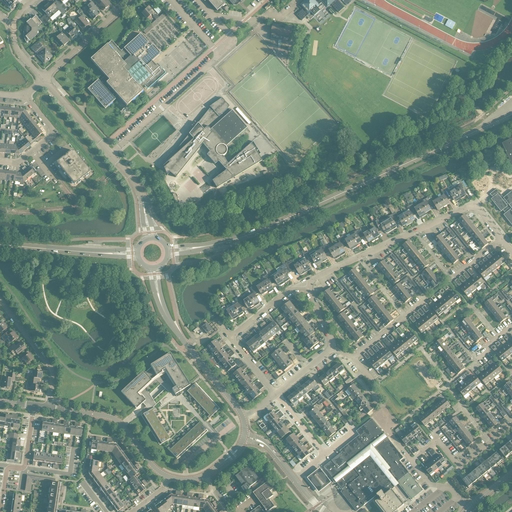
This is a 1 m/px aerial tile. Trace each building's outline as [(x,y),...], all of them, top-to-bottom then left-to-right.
[(96,0),(95,1),(103,10),(109,5),(104,0),(96,0)] [(206,0),(217,11),(225,3),(221,0),(206,0)] [(309,4),(305,0),(300,4),(304,8),(297,14),(302,20),(309,14),(319,5),(317,3),(315,1),(314,2),(313,0),(309,4)] [(51,1),(46,5),(54,14),(58,10),(59,11),(63,8),(60,5),(58,3),(55,6),(51,1)] [(98,9),(92,2),(86,7),(89,10),(87,12),(93,19),(98,15),(95,11),(98,9)] [(341,2),(334,8),(339,12),(345,7),(341,2)] [(54,14),(46,5),(42,9),(46,14),(43,16),(48,22),(51,19),(50,18),(54,14)] [(147,8),(142,13),(147,18),(152,14),(153,15),(155,13),(152,9),(150,11),(147,8)] [(77,11),(79,14),(81,16),(75,21),(82,29),(88,24),(83,19),(86,16),(79,9),(77,11)] [(163,13),(147,28),(149,31),(166,16),(163,13)] [(437,13),(434,19),(442,22),(444,16),(437,13)] [(43,16),(39,20),(36,15),(31,19),(30,19),(26,23),(27,23),(37,27),(43,22),(45,25),(48,23),(48,22),(43,16)] [(70,26),(69,27),(66,25),(63,28),(65,30),(72,38),(78,33),(73,28),(76,26),(71,21),(68,23),(70,26)] [(37,27),(27,23),(25,25),(24,27),(24,30),(23,32),(23,35),(24,38),(24,39),(25,41),(26,42),(27,43),(29,41),(37,34),(37,27)] [(273,24),(272,30),(271,33),(291,36),(292,27),(273,24)] [(70,40),(62,32),(56,37),(57,38),(54,41),(60,47),(63,45),(64,46),(70,40)] [(98,79),(87,89),(105,108),(116,99),(114,97),(117,95),(118,96),(126,105),(143,90),(142,90),(145,87),(147,90),(165,73),(157,64),(155,65),(152,61),(161,53),(152,44),(151,45),(149,43),(151,41),(144,34),(142,36),(140,33),(124,48),(123,48),(121,51),(111,40),(90,59),(105,76),(99,81),(98,79)] [(291,36),(271,33),(270,39),(290,42),(291,36)] [(38,55),(44,49),(42,46),(38,41),(31,48),(35,52),(36,52),(38,55)] [(45,49),(44,49),(38,55),(44,63),(52,56),(45,49)] [(171,162),(169,160),(163,166),(167,175),(169,172),(176,177),(203,144),(209,151),(206,155),(214,164),(218,161),(224,167),(213,177),(214,179),(212,181),(216,188),(231,179),(234,176),(235,177),(262,160),(258,155),(260,154),(253,141),(228,164),(223,156),(224,155),(226,154),(227,152),(227,150),(227,148),(234,145),(248,129),(230,108),(227,111),(226,110),(229,106),(222,98),(209,106),(213,110),(212,111),(209,109),(193,129),(194,130),(189,134),(176,150),(179,154),(171,162)] [(24,110),(20,109),(19,118),(20,119),(27,113),(24,110)] [(27,113),(20,119),(22,122),(29,117),(27,113)] [(33,121),(29,117),(22,122),(26,126),(33,121)] [(33,121),(26,126),(29,130),(36,125),(33,121)] [(36,125),(29,130),(32,134),(39,129),(36,125)] [(42,133),(39,129),(32,134),(36,138),(42,133)] [(23,140),(20,143),(25,150),(30,146),(22,136),(21,138),(23,140)] [(25,150),(20,143),(17,145),(22,152),(25,150)] [(90,172),(77,156),(73,150),(66,156),(64,158),(63,157),(57,163),(74,184),(81,179),(80,179),(83,177),(90,172)] [(199,164),(195,167),(200,173),(204,169),(199,164)] [(25,166),(23,167),(31,176),(35,173),(29,166),(26,168),(25,166)] [(31,176),(23,167),(22,169),(24,171),(21,173),(24,182),(31,176)] [(21,173),(16,172),(15,181),(24,182),(21,173)] [(458,181),(459,183),(458,183),(457,186),(455,188),(455,189),(460,197),(465,194),(464,191),(466,189),(461,180),(458,181)] [(460,197),(455,189),(449,192),(447,188),(444,189),(450,199),(453,197),(454,200),(460,197)] [(450,199),(444,189),(442,191),(444,195),(439,198),(444,207),(449,203),(447,200),(450,199)] [(511,191),(504,198),(496,189),(490,194),(493,198),(491,199),(492,199),(501,211),(503,210),(505,213),(504,215),(511,224),(511,191)] [(444,207),(439,198),(433,202),(430,196),(427,198),(432,205),(434,204),(438,210),(444,207)] [(432,205),(427,198),(422,201),(424,203),(420,205),(425,213),(431,210),(429,207),(432,205)] [(425,213),(420,205),(415,208),(412,204),(410,205),(415,215),(418,213),(420,216),(425,213)] [(409,210),(403,213),(410,224),(413,222),(413,220),(414,219),(413,216),(415,215),(410,205),(407,207),(409,210)] [(403,213),(398,216),(395,212),(393,214),(397,221),(398,223),(400,221),(403,226),(405,225),(407,226),(410,224),(403,213)] [(397,221),(393,214),(388,217),(389,219),(386,221),(390,229),(396,226),(394,223),(397,221)] [(465,215),(458,220),(461,222),(458,225),(460,227),(469,219),(465,215)] [(469,219),(460,227),(461,229),(464,227),(466,229),(473,224),(469,219)] [(378,220),(375,221),(380,231),(383,229),(385,232),(390,229),(386,221),(380,224),(378,220)] [(380,231),(375,221),(372,223),(375,227),(369,231),(375,240),(378,238),(378,236),(380,235),(378,232),(380,231)] [(473,224),(466,229),(469,232),(466,234),(468,236),(476,229),(473,224)] [(375,240),(369,231),(364,234),(361,228),(358,230),(362,237),(365,235),(369,242),(370,241),(372,242),(375,240)] [(480,234),(476,229),(468,236),(469,238),(472,236),(474,239),(480,234)] [(353,233),(354,234),(351,235),(351,237),(357,246),(360,244),(359,243),(361,241),(360,239),(362,237),(358,230),(353,233)] [(443,232),(434,239),(438,244),(444,239),(442,237),(445,234),(443,232)] [(480,234),(474,239),(476,242),(474,244),(475,246),(484,239),(480,234)] [(346,236),(344,237),(343,236),(340,237),(346,247),(348,245),(350,248),(352,247),(353,248),(357,246),(351,237),(350,236),(347,237),(346,236)] [(326,244),(325,244),(321,237),(319,239),(322,244),(327,253),(330,251),(334,258),(335,259),(336,259),(340,256),(334,247),(329,250),(326,244)] [(340,243),(334,247),(340,256),(345,254),(345,252),(345,251),(343,248),(346,247),(340,237),(338,239),(340,243)] [(446,242),(444,239),(438,244),(442,249),(451,242),(449,240),(446,242)] [(488,244),(484,239),(475,246),(477,248),(480,246),(482,249),(488,244)] [(409,240),(403,245),(405,248),(402,250),(404,253),(413,245),(409,240)] [(452,244),(451,242),(442,249),(446,254),(452,249),(450,246),(452,244)] [(321,244),(322,246),(318,249),(320,251),(316,253),(322,263),(328,259),(325,255),(327,253),(322,244),(321,244)] [(413,245),(404,253),(406,255),(408,252),(410,255),(417,250),(413,245)] [(308,252),(307,252),(305,249),(303,249),(304,250),(311,263),(314,261),(317,266),(322,263),(316,253),(311,256),(308,252)] [(452,249),(446,254),(450,259),(459,252),(457,250),(454,252),(452,249)] [(303,255),(304,257),(299,261),(300,262),(306,272),(310,270),(311,268),(310,267),(309,264),(311,263),(304,250),(301,252),(303,255)] [(417,250),(410,255),(413,258),(410,260),(412,262),(421,255),(417,250)] [(460,254),(459,252),(450,259),(453,264),(460,259),(457,256),(460,254)] [(500,254),(495,258),(501,265),(505,261),(500,254)] [(421,255),(412,262),(413,264),(416,262),(418,265),(425,260),(421,255)] [(501,265),(495,258),(491,261),(497,268),(501,265)] [(291,260),(284,264),(289,273),(296,269),(299,274),(300,274),(301,275),(306,272),(300,262),(294,266),(291,260)] [(386,263),(384,260),(378,265),(382,270),(391,263),(389,261),(386,263)] [(425,260),(418,265),(420,267),(418,270),(419,272),(429,265),(425,260)] [(497,268),(491,261),(487,265),(493,272),(497,268)] [(391,263),(382,270),(385,275),(392,270),(390,267),(392,265),(391,263)] [(289,273),(284,264),(279,267),(281,271),(279,273),(285,283),(289,280),(289,279),(289,278),(287,274),(289,273)] [(493,272),(487,265),(483,268),(488,275),(493,272)] [(355,268),(348,273),(351,276),(348,278),(349,280),(358,273),(355,268)] [(424,280),(433,273),(429,268),(422,273),(425,275),(422,278),(424,280)] [(488,275),(483,268),(478,271),(484,279),(488,275)] [(394,273),(392,270),(385,275),(389,280),(398,273),(397,271),(394,273)] [(270,272),(268,274),(272,281),(275,280),(278,285),(278,284),(279,285),(280,285),(285,283),(279,273),(277,271),(272,275),(270,272)] [(398,273),(389,280),(393,285),(400,280),(397,277),(402,273),(400,271),(398,273)] [(362,278),(358,273),(349,280),(351,283),(354,280),(356,283),(362,278)] [(436,277),(433,273),(424,280),(425,282),(428,280),(430,282),(436,277)] [(266,281),(262,283),(267,291),(268,293),(273,290),(273,289),(273,288),(270,283),(272,281),(268,274),(263,277),(266,281)] [(484,282),(479,275),(474,279),(480,286),(484,282)] [(436,277),(430,282),(432,285),(430,287),(432,290),(440,282),(436,277)] [(362,278),(356,283),(358,286),(356,288),(357,290),(366,283),(362,278)] [(480,286),(474,279),(470,282),(476,289),(480,286)] [(397,293),(404,288),(402,285),(404,283),(402,281),(393,288),(397,293)] [(476,289),(470,282),(466,286),(471,293),(476,289)] [(258,283),(253,286),(258,293),(260,292),(262,295),(267,291),(262,283),(259,285),(258,283)] [(370,288),(366,283),(357,290),(359,292),(362,290),(364,293),(370,288)] [(258,293),(253,286),(250,288),(254,293),(249,297),(255,306),(259,304),(259,302),(259,301),(255,295),(258,293)] [(471,293),(466,286),(461,289),(467,296),(471,293)] [(329,289),(322,294),(326,299),(333,294),(330,291),(333,289),(331,287),(329,289)] [(370,288),(364,293),(366,295),(363,298),(365,300),(374,293),(370,288)] [(406,290),(404,288),(397,293),(401,298),(410,290),(409,288),(406,290)] [(412,292),(410,290),(401,298),(405,303),(412,298),(409,295),(412,292)] [(460,298),(454,291),(450,295),(456,302),(460,298)] [(491,298),(484,303),(487,307),(494,302),(493,300),(495,299),(495,298),(499,296),(500,297),(502,295),(499,292),(497,293),(493,296),(491,298)] [(335,297),(333,294),(326,299),(330,304),(340,296),(338,294),(335,297)] [(369,308),(378,300),(374,295),(368,300),(370,303),(367,305),(369,308)] [(456,302),(450,295),(446,298),(451,305),(456,302)] [(240,296),(238,297),(244,307),(246,305),(248,308),(249,309),(250,309),(255,306),(249,297),(243,300),(240,296)] [(341,298),(340,296),(330,304),(334,309),(341,304),(338,301),(341,298)] [(238,303),(233,307),(239,316),(243,314),(243,312),(243,311),(241,308),(244,307),(238,297),(235,299),(238,303)] [(451,305),(446,298),(441,302),(447,309),(451,305)] [(382,305),(378,300),(369,308),(371,310),(374,308),(376,310),(382,305)] [(284,312),(293,305),(290,301),(281,308),(284,312)] [(341,304),(334,309),(338,314),(345,309),(344,309),(351,304),(349,301),(343,306),(341,304)] [(447,309),(441,302),(437,305),(443,312),(447,309)] [(496,305),(494,302),(487,307),(490,310),(496,305)] [(497,306),(496,305),(490,310),(492,313),(502,306),(500,304),(497,306)] [(293,305),(284,312),(288,316),(296,309),(293,305)] [(382,305),(376,310),(378,313),(375,315),(377,317),(386,310),(382,305)] [(443,312),(437,305),(433,309),(439,316),(443,312)] [(239,316),(233,307),(227,310),(224,306),(222,308),(228,317),(230,315),(232,318),(233,319),(234,319),(239,316)] [(502,306),(492,313),(495,316),(501,311),(501,310),(503,308),(502,306)] [(299,313),(296,309),(288,316),(291,320),(299,313)] [(341,322),(348,317),(346,314),(348,312),(346,310),(337,317),(341,322)] [(386,310),(377,317),(379,319),(381,317),(384,320),(390,315),(386,310)] [(504,314),(501,311),(495,316),(497,320),(504,314)] [(433,312),(428,315),(434,323),(439,319),(433,312)] [(299,313),(291,320),(294,324),(302,317),(299,313)] [(505,315),(504,314),(497,320),(500,323),(507,318),(509,316),(507,314),(505,315)] [(390,315),(384,320),(386,323),(383,325),(385,327),(394,320),(390,315)] [(428,315),(424,319),(430,326),(434,323),(428,315)] [(305,321),(302,317),(294,324),(297,328),(305,321)] [(350,320),(348,317),(341,322),(345,327),(354,320),(353,317),(350,320)] [(467,317),(461,322),(463,325),(461,327),(462,329),(471,322),(467,317)] [(424,319),(420,322),(426,329),(430,326),(424,319)] [(354,320),(345,327),(349,332),(356,327),(353,324),(356,322),(354,320)] [(305,321),(297,328),(300,332),(309,325),(305,321)] [(212,330),(207,322),(201,327),(207,334),(212,330)] [(274,322),(270,325),(277,333),(281,330),(274,322)] [(426,329),(420,322),(416,326),(421,333),(426,329)] [(471,322),(462,329),(464,332),(467,329),(469,332),(475,327),(471,322)] [(277,333),(270,325),(266,328),(273,336),(277,333)] [(312,329),(309,325),(300,332),(303,335),(312,329)] [(358,329),(356,327),(349,332),(353,337),(362,329),(360,327),(358,329)] [(475,327),(469,332),(471,335),(468,337),(470,339),(479,332),(475,327)] [(266,328),(262,331),(269,339),(273,336),(266,328)] [(315,332),(312,329),(303,335),(306,339),(312,334),(315,332)] [(364,331),(362,329),(353,337),(357,341),(363,336),(361,334),(364,331)] [(8,344),(10,342),(10,343),(18,337),(15,334),(16,334),(14,331),(11,333),(12,333),(10,334),(8,332),(1,337),(5,341),(6,340),(8,344)] [(262,331),(258,334),(265,343),(269,339),(262,331)] [(306,339),(304,341),(307,345),(316,338),(312,334),(315,332),(312,334),(306,339)] [(412,332),(408,336),(413,343),(418,340),(412,332)] [(479,332),(470,339),(472,341),(474,339),(477,342),(483,337),(479,332)] [(265,343),(258,334),(254,337),(261,346),(265,343)] [(413,343),(408,336),(403,339),(409,346),(413,343)] [(254,337),(250,340),(257,349),(261,346),(254,337)] [(247,340),(248,342),(246,344),(253,352),(257,349),(250,340),(249,338),(247,340)] [(319,342),(316,338),(307,345),(310,349),(319,342)] [(441,338),(434,344),(437,349),(445,343),(441,338)] [(216,340),(208,346),(212,351),(224,341),(223,339),(218,342),(216,340)] [(409,346),(403,339),(399,343),(405,350),(409,346)] [(226,344),(224,341),(212,351),(216,356),(224,350),(222,347),(226,344)] [(18,354),(26,348),(21,342),(15,346),(14,344),(8,348),(13,354),(16,352),(18,354)] [(405,350),(399,343),(395,346),(401,353),(405,350)] [(445,343),(437,349),(441,353),(448,347),(445,343)] [(395,346),(391,350),(396,357),(401,353),(395,346)] [(451,351),(448,347),(441,353),(444,357),(451,351)] [(505,347),(501,351),(507,358),(511,354),(505,347)] [(275,359),(283,352),(280,348),(271,355),(275,359)] [(224,350),(216,356),(220,361),(232,351),(231,349),(226,352),(224,350)] [(393,356),(387,349),(383,352),(388,359),(393,356)] [(232,351),(220,361),(224,366),(232,360),(230,357),(234,354),(232,351)] [(455,355),(451,351),(444,357),(448,361),(455,355)] [(501,351),(497,354),(502,361),(507,358),(501,351)] [(283,352),(275,359),(278,363),(286,356),(283,352)] [(388,359),(383,352),(379,356),(384,363),(388,359)] [(24,360),(27,363),(33,358),(29,353),(26,356),(24,353),(19,357),(22,361),(24,360)] [(170,353),(157,361),(163,370),(165,369),(165,368),(170,365),(167,361),(172,357),(170,353)] [(455,355),(448,361),(451,365),(458,360),(455,355)] [(286,356),(278,363),(281,367),(289,360),(286,356)] [(379,356),(374,359),(380,366),(384,363),(379,356)] [(165,368),(165,369),(167,372),(178,366),(172,357),(167,361),(170,365),(165,368)] [(234,362),(232,360),(224,366),(228,371),(236,365),(238,367),(243,363),(241,360),(241,361),(239,359),(234,362)] [(380,366),(374,359),(370,363),(376,370),(380,366)] [(293,364),(289,360),(281,367),(284,371),(293,364)] [(461,364),(458,360),(451,365),(454,370),(461,364)] [(163,370),(157,361),(150,365),(151,367),(157,375),(162,372),(161,371),(163,370)] [(238,367),(239,369),(233,374),(237,379),(245,373),(243,370),(248,367),(246,364),(245,365),(243,363),(238,367)] [(334,367),(339,373),(344,369),(339,363),(334,367)] [(461,364),(454,370),(458,374),(465,368),(461,364)] [(503,371),(497,364),(492,367),(498,375),(503,371)] [(171,379),(182,372),(179,368),(178,366),(167,372),(171,379)] [(157,375),(151,367),(145,373),(152,380),(146,385),(140,390),(137,393),(139,395),(140,396),(141,395),(146,400),(143,403),(149,410),(154,407),(153,407),(172,389),(176,386),(175,385),(171,379),(167,372),(165,369),(163,370),(161,371),(162,372),(157,375)] [(334,367),(329,371),(334,377),(339,373),(334,367)] [(498,375),(492,367),(488,371),(494,378),(498,375)] [(28,380),(39,382),(39,378),(41,379),(42,372),(33,371),(32,373),(29,373),(28,380)] [(137,376),(146,385),(152,380),(145,373),(143,371),(137,376)] [(334,377),(329,371),(324,375),(330,381),(334,377)] [(488,371),(484,374),(490,381),(494,378),(488,371)] [(186,378),(182,372),(171,379),(175,385),(186,378)] [(247,375),(245,373),(237,379),(241,384),(254,374),(252,372),(247,375)] [(10,373),(9,378),(4,377),(3,387),(10,388),(11,381),(14,381),(15,374),(10,373)] [(241,384),(243,386),(242,387),(241,389),(243,391),(245,389),(253,383),(251,380),(256,377),(254,374),(241,384)] [(490,381),(484,374),(480,378),(485,385),(490,381)] [(330,381),(324,375),(319,379),(325,385),(330,381)] [(475,375),(471,379),(476,386),(481,382),(475,375)] [(132,381),(140,390),(146,385),(137,376),(132,381)] [(186,378),(175,385),(176,386),(172,389),(177,397),(181,394),(180,391),(190,385),(188,383),(186,378)] [(317,385),(312,378),(307,382),(312,389),(317,385)] [(471,379),(466,382),(472,389),(476,386),(471,379)] [(39,382),(28,380),(27,387),(30,388),(30,391),(39,392),(40,386),(38,385),(39,382)] [(133,389),(137,393),(140,390),(132,381),(124,388),(129,393),(133,389)] [(511,384),(509,381),(503,386),(505,389),(503,391),(504,393),(511,387),(511,384)] [(255,385),(253,383),(245,389),(249,394),(262,384),(260,382),(255,385)] [(307,382),(302,386),(308,392),(312,389),(307,382)] [(466,382),(462,386),(468,393),(472,389),(466,382)] [(187,391),(191,396),(199,389),(194,384),(187,391)] [(264,387),(262,384),(249,394),(254,399),(261,393),(259,390),(264,387)] [(351,394),(358,389),(354,384),(347,390),(351,394)] [(308,392),(302,386),(298,390),(303,396),(305,399),(307,397),(305,394),(308,392)] [(468,393),(462,386),(458,389),(464,396),(468,393)] [(131,403),(139,395),(137,393),(133,389),(129,393),(124,388),(121,392),(131,403)] [(196,401),(204,394),(199,389),(191,396),(196,401)] [(358,389),(351,394),(355,399),(362,394),(358,389)] [(298,390),(293,394),(298,400),(303,396),(298,390)] [(196,401),(197,402),(201,406),(208,399),(204,394),(196,401)] [(298,400),(293,394),(288,398),(290,400),(288,401),(293,407),(294,406),(293,404),(298,400)] [(366,399),(362,394),(355,399),(358,403),(356,405),(357,406),(366,399)] [(140,396),(139,395),(131,403),(136,408),(143,403),(146,400),(141,395),(140,396)] [(450,405),(445,398),(440,402),(446,409),(450,405)] [(201,406),(206,411),(213,404),(208,399),(201,406)] [(366,399),(357,406),(359,408),(361,411),(363,409),(370,404),(366,399)] [(440,402),(436,405),(442,412),(446,409),(440,402)] [(482,403),(476,408),(480,413),(489,406),(487,404),(484,406),(482,403)] [(206,411),(209,415),(210,417),(218,410),(213,404),(206,411)] [(370,404),(363,409),(367,414),(374,409),(370,404)] [(436,405),(432,409),(438,416),(442,412),(436,405)] [(491,408),(489,406),(480,413),(484,418),(490,413),(488,410),(491,408)] [(313,418),(320,412),(316,407),(309,413),(313,418)] [(155,415),(153,411),(151,409),(143,414),(147,420),(155,415)] [(438,416),(432,409),(428,412),(433,419),(438,416)] [(273,411),(269,415),(269,414),(267,414),(264,417),(264,418),(266,421),(267,421),(268,421),(270,423),(282,413),(280,410),(275,414),(273,411)] [(501,412),(497,416),(488,423),(492,428),(501,421),(498,418),(502,415),(503,417),(506,415),(503,411),(501,412)] [(320,412),(313,418),(317,423),(324,417),(320,412)] [(433,419),(428,412),(423,415),(429,422),(433,419)] [(282,413),(270,423),(274,428),(282,422),(279,419),(284,415),(282,413)] [(490,413),(484,418),(488,423),(497,416),(495,413),(492,416),(490,413)] [(12,414),(11,415),(12,415),(11,423),(13,423),(13,427),(19,428),(20,420),(17,420),(18,415),(12,414)] [(159,421),(159,420),(155,415),(147,420),(150,426),(159,421)] [(423,415),(419,419),(425,426),(429,422),(423,415)] [(456,416),(449,422),(447,424),(451,429),(460,421),(456,416)] [(328,422),(324,417),(317,423),(321,427),(328,422)] [(372,418),(364,425),(374,437),(382,430),(372,418)] [(283,424),(282,422),(274,428),(278,433),(290,423),(288,420),(283,424)] [(163,426),(159,421),(150,426),(154,432),(163,426)] [(460,421),(451,429),(452,431),(455,429),(457,431),(464,426),(460,421)] [(199,422),(194,427),(201,434),(206,429),(199,422)] [(328,422),(321,427),(325,432),(332,427),(328,422)] [(422,431),(415,422),(410,426),(412,427),(420,437),(422,435),(420,433),(422,431)] [(290,423),(278,433),(282,438),(290,432),(287,429),(292,425),(290,423)] [(374,437),(364,425),(356,431),(359,435),(366,443),(374,437)] [(166,432),(163,426),(154,432),(158,438),(166,432)] [(464,426),(457,431),(459,434),(457,436),(458,438),(467,431),(464,426)] [(194,427),(189,431),(196,439),(201,434),(194,427)] [(332,427),(325,432),(329,437),(336,432),(332,427)] [(412,427),(408,430),(414,438),(415,436),(417,439),(420,437),(412,427)] [(414,438),(408,430),(404,434),(411,444),(414,442),(412,439),(414,438)] [(191,444),(196,439),(189,431),(184,436),(191,444)] [(467,431),(458,438),(460,440),(463,438),(465,441),(471,436),(467,431)] [(170,438),(166,432),(158,438),(161,444),(170,438)] [(302,435),(300,432),(296,436),(294,433),(286,440),(290,445),(302,435)] [(404,434),(400,437),(405,444),(407,443),(409,445),(411,444),(404,434)] [(8,435),(8,438),(7,444),(12,445),(20,446),(21,440),(17,439),(17,436),(8,435)] [(302,435),(290,445),(294,450),(302,443),(300,441),(304,437),(302,435)] [(366,443),(359,435),(349,443),(356,451),(366,443)] [(179,441),(186,448),(191,444),(184,436),(179,441)] [(471,436),(465,441),(467,444),(465,446),(466,448),(475,441),(471,436)] [(181,453),(186,448),(179,441),(174,445),(181,453)] [(302,443),(294,450),(298,455),(310,445),(308,442),(304,446),(302,443)] [(383,456),(395,447),(391,442),(379,451),(383,456)] [(109,443),(108,452),(111,452),(116,444),(109,443)] [(356,451),(349,443),(340,451),(348,461),(356,454),(354,452),(356,451)] [(121,450),(116,444),(111,452),(114,455),(121,450)] [(176,458),(181,453),(174,445),(169,450),(176,458)] [(310,445),(298,455),(302,460),(310,454),(308,451),(312,447),(310,445)] [(510,453),(504,446),(500,450),(505,457),(510,453)] [(398,451),(395,447),(383,456),(386,460),(398,451)] [(438,456),(432,448),(430,450),(442,465),(446,462),(440,454),(438,456)] [(124,455),(121,450),(114,455),(117,460),(124,455)] [(442,465),(430,450),(428,452),(434,459),(432,461),(438,468),(442,465)] [(19,452),(11,451),(11,454),(7,453),(6,459),(14,460),(14,458),(20,458),(21,452),(19,452)] [(398,451),(386,460),(389,464),(401,454),(398,451)] [(497,452),(492,456),(497,464),(502,460),(497,452)] [(340,454),(333,459),(332,460),(341,472),(349,466),(340,454)] [(403,458),(401,454),(389,464),(394,471),(402,464),(399,461),(403,458)] [(124,455),(117,460),(121,464),(128,459),(124,455)] [(370,455),(350,471),(356,479),(352,482),(368,502),(374,497),(382,491),(392,483),(370,455)] [(424,455),(422,457),(434,471),(438,468),(432,461),(430,462),(424,455)] [(497,464),(492,456),(487,460),(492,468),(497,464)] [(422,457),(420,458),(426,466),(424,467),(430,475),(434,471),(422,457)] [(131,464),(128,459),(121,464),(124,469),(131,464)] [(341,472),(332,460),(324,467),(333,479),(341,472)] [(487,460),(482,464),(488,471),(492,468),(487,460)] [(131,464),(124,469),(127,474),(134,468),(131,464)] [(402,464),(394,471),(390,474),(397,482),(409,472),(402,464)] [(482,464),(477,468),(483,475),(488,471),(482,464)] [(242,487),(245,492),(250,489),(250,488),(250,487),(260,479),(249,466),(236,476),(243,486),(242,487)] [(134,468),(127,474),(125,475),(128,480),(131,478),(138,473),(134,468)] [(477,468),(472,472),(478,479),(483,475),(477,468)] [(320,469),(308,478),(319,493),(331,483),(320,469)] [(90,473),(88,473),(93,479),(100,474),(98,471),(90,473)] [(409,472),(397,482),(398,484),(399,484),(411,500),(423,490),(413,477),(409,472)] [(472,472),(467,476),(473,483),(478,479),(472,472)] [(131,478),(128,480),(131,485),(138,480),(135,476),(136,475),(137,477),(140,475),(138,473),(131,478)] [(100,474),(93,479),(97,484),(103,479),(100,474)] [(26,475),(24,490),(30,491),(31,485),(35,485),(36,479),(51,482),(50,487),(59,489),(60,483),(54,482),(55,479),(26,475)] [(462,480),(464,482),(461,485),(464,489),(468,486),(468,487),(473,483),(467,476),(462,480)] [(103,479),(97,484),(100,489),(107,483),(103,479)] [(138,480),(131,485),(134,490),(141,485),(138,480)] [(267,511),(275,506),(269,499),(274,495),(270,491),(274,488),(268,481),(265,484),(264,482),(257,487),(258,489),(253,492),(262,504),(259,506),(259,505),(250,511),(267,511)] [(352,482),(343,490),(341,492),(347,499),(356,511),(368,502),(352,482)] [(107,483),(100,489),(103,493),(110,488),(107,483)] [(145,489),(141,485),(134,490),(138,494),(145,489)] [(114,492),(110,488),(103,493),(107,498),(114,492)] [(382,491),(374,497),(377,501),(376,502),(384,511),(395,511),(403,506),(403,505),(404,505),(391,489),(385,495),(383,493),(384,492),(382,491)] [(114,492),(107,498),(110,502),(117,497),(114,492)] [(172,504),(170,495),(164,499),(169,506),(172,504)] [(117,497),(110,502),(114,507),(121,501),(117,497)] [(169,506),(164,499),(155,506),(159,511),(165,511),(171,508),(169,506)] [(200,499),(199,508),(203,508),(208,500),(200,499)] [(212,506),(208,500),(203,508),(205,511),(212,506)] [(121,501),(114,507),(117,511),(124,506),(121,501)]
